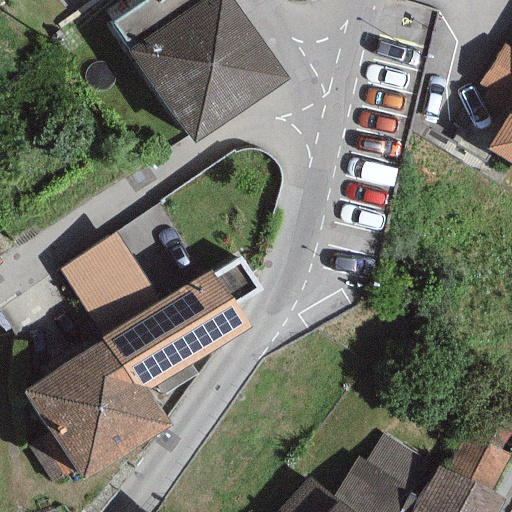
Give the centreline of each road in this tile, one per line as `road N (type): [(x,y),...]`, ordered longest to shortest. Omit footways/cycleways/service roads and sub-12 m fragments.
road 1 (residential): [(121,511),(268,302),(285,262),(319,99)]
road 2 (residential): [(0,289),(221,136),(319,99)]
